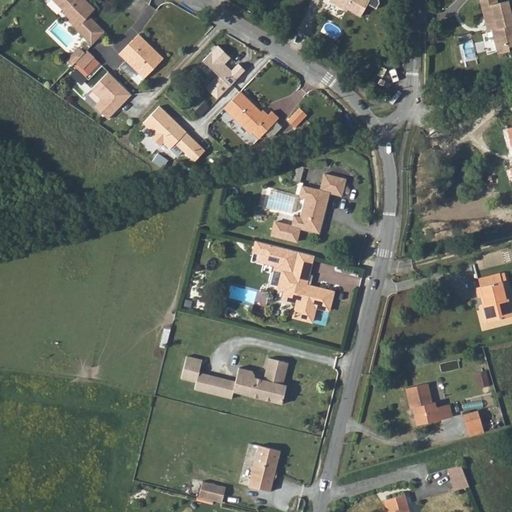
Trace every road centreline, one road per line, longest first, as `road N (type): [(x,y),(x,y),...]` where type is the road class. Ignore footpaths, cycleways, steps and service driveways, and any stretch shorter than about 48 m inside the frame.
road 1 (track): [(0,242),(378,133)]
road 2 (tertiary): [(378,133),(388,167),(387,224),(318,511)]
road 3 (tertiary): [(198,0),(326,78),(378,133)]
road 4 (unknown): [(511,240),(377,269)]
